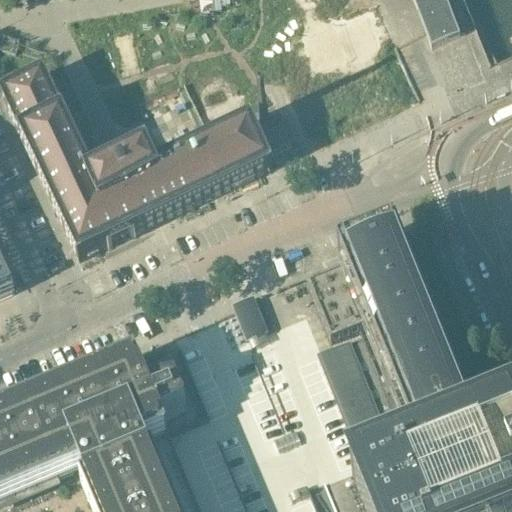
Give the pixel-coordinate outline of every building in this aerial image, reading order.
[(409,0),(425,40),(431,53),(460,41),(454,28),(443,0),(409,0)] [(252,131),(204,153),(156,176),(147,159),(93,185),(44,80),(0,100),(6,113),(79,266),(121,246),(272,174),(267,164),(296,150),(286,128),(257,141),(252,131)] [(511,511),(511,416),(510,413),(474,428),(396,237),(339,260),(345,275),(337,278),(308,290),(331,347),(368,332),(371,340),(334,355),(322,360),(364,463),(376,458),(391,452),(413,443),(416,451),(380,466),(351,477),(365,511),(511,511)] [(0,303),(14,297),(0,268),(0,267),(3,266),(0,260),(0,303)] [(234,312),(232,313),(234,316),(245,345),(248,344),(252,353),(269,346),(254,308),(252,305),(234,312)] [(175,511),(152,458),(149,459),(145,449),(166,440),(166,441),(168,440),(162,426),(186,413),(176,389),(149,396),(136,363),(134,364),(134,365),(0,421),(0,507),(14,501),(15,503),(17,502),(16,500),(36,492),(36,494),(39,493),(38,491),(56,483),(57,485),(60,484),(60,482),(78,474),(79,476),(80,475),(85,486),(83,487),(84,489),(85,488),(91,504),(90,505),(91,508),(92,507),(94,511),(175,511)] [(295,435),(273,444),(278,457),(301,447),(295,435)]
